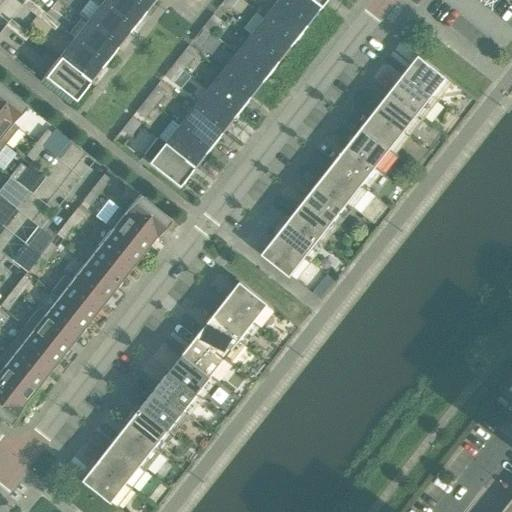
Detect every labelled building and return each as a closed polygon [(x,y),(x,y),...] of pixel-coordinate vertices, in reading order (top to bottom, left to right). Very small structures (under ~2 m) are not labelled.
[(42,11),(28,0),(24,0),(21,4),(37,17),(42,11)] [(144,10),(131,0),(102,0),(100,4),(130,28),(144,10)] [(152,0),(131,0),(144,10),(152,0)] [(224,0),(221,4),(230,11),(238,0),(224,0)] [(296,42),(310,24),(279,0),(278,0),(265,18),(296,42)] [(279,0),(310,24),(324,6),(316,0),(279,0)] [(130,28),(100,4),(86,22),(116,46),(130,28)] [(58,23),(42,11),(37,17),(53,30),(58,23)] [(203,27),(212,34),(222,21),(213,14),(203,27)] [(281,60),(296,42),(265,18),(251,36),(281,60)] [(29,35),(9,19),(4,25),(24,40),(29,35)] [(116,46),(86,22),(72,39),(102,64),(116,46)] [(193,40),(201,47),(212,34),(203,27),(193,40)] [(267,78),(281,60),(251,36),(237,54),(267,78)] [(102,64),(72,39),(57,57),(88,82),(102,64)] [(175,63),(183,69),(194,56),(185,50),(175,63)] [(253,96),(267,78),(237,54),(223,71),(253,96)] [(451,81),(418,55),(403,73),(437,100),(451,81)] [(88,82),(57,57),(43,76),(73,100),(88,82)] [(165,76),(173,82),(183,69),(175,63),(165,76)] [(239,114),(253,96),(223,71),(208,89),(239,114)] [(437,100),(403,73),(389,91),(422,118),(437,100)] [(25,105),(0,85),(0,114),(11,123),(11,122),(25,105)] [(147,98),(155,105),(165,92),(157,85),(147,98)] [(225,131),(239,114),(208,89),(194,107),(225,131)] [(422,118),(389,91),(375,109),(404,132),(403,132),(408,136),(422,118)] [(136,111),(145,118),(155,105),(147,98),(136,111)] [(211,149),(225,131),(194,107),(180,125),(211,149)] [(404,132),(375,109),(361,127),(389,149),(390,149),(403,132),(404,132)] [(11,123),(0,114),(0,141),(3,144),(17,127),(11,122),(11,123)] [(122,130),(131,136),(141,123),(132,116),(122,130)] [(197,167),(211,149),(180,125),(166,143),(197,167)] [(389,149),(361,127),(347,145),(380,171),(395,153),(390,149),(389,149)] [(42,147),(52,134),(46,129),(36,142),(42,147)] [(52,134),(42,147),(56,159),(70,141),(56,130),(52,134)] [(182,186),(197,167),(166,143),(158,137),(144,156),(182,186)] [(32,160),(42,147),(36,142),(25,155),(32,160)] [(380,171),(347,145),(333,163),(361,185),(361,186),(365,190),(380,171)] [(15,181),(25,168),(19,163),(9,176),(15,181)] [(361,185),(333,163),(319,181),(347,203),(361,186),(361,185)] [(25,168),(15,181),(30,193),(43,175),(29,164),(25,168)] [(92,187),(99,192),(109,179),(102,174),(92,187)] [(0,190),(5,194),(15,181),(9,176),(0,186),(0,190)] [(30,193),(15,181),(5,194),(1,199),(16,210),(30,193)] [(347,203),(319,181),(305,199),(333,221),(347,203)] [(82,200),(88,205),(99,192),(92,187),(82,200)] [(169,232),(175,224),(137,194),(124,211),(123,212),(155,237),(162,227),(169,232)] [(0,200),(0,223),(3,226),(16,210),(1,199),(0,200)] [(333,221),(305,199),(290,217),(319,239),(333,221)] [(142,254),(155,237),(123,212),(124,211),(117,206),(103,224),(109,229),(110,229),(142,254)] [(66,221),(72,226),(82,213),(76,208),(66,221)] [(319,239),(290,217),(276,235),(304,257),(305,257),(319,239)] [(55,234),(62,239),(72,226),(66,221),(55,234)] [(24,243),(39,255),(49,242),(51,238),(37,227),(24,243)] [(139,264),(145,257),(142,254),(110,229),(109,229),(97,246),(128,270),(135,261),(139,264)] [(304,257),(276,235),(261,254),(295,280),(310,260),(305,257),(304,257)] [(39,255),(45,260),(55,247),(49,242),(39,255)] [(28,268),(39,255),(24,243),(11,259),(26,271),(28,268)] [(83,263),(115,287),(128,270),(97,246),(83,263)] [(28,268),(35,273),(45,260),(39,255),(28,268)] [(101,304),(115,287),(83,263),(70,279),(70,280),(101,304)] [(88,321),(101,304),(70,280),(70,279),(64,274),(49,292),(56,297),(57,296),(88,321)] [(12,288),(19,294),(29,281),(22,276),(12,288)] [(268,303),(240,281),(225,299),(253,322),(268,303)] [(2,302),(8,307),(19,294),(12,288),(2,302)] [(43,313),(75,338),(88,321),(57,296),(56,297),(44,313),(43,313)] [(253,322),(225,299),(211,317),(239,340),(240,339),(253,322)] [(71,351),(67,348),(75,338),(43,313),(44,313),(37,307),(23,325),(61,355),(62,355),(65,358),(71,351)] [(239,340),(211,317),(197,335),(230,361),(245,343),(240,339),(239,340)] [(48,372),(61,355),(23,325),(10,342),(48,372)] [(230,361),(197,335),(183,353),(211,375),(211,376),(215,380),(230,361)] [(35,389),(48,372),(10,342),(0,354),(0,363),(2,365),(3,364),(35,389)] [(211,375),(183,353),(169,371),(197,393),(211,376),(211,375)] [(0,389),(21,406),(35,389),(3,364),(2,365),(0,368),(0,389)] [(197,393),(169,371),(155,389),(188,415),(202,397),(197,393)] [(0,418),(7,424),(21,406),(0,389),(0,418)] [(188,415),(155,389),(140,407),(174,433),(188,415)] [(174,433),(140,407),(126,425),(155,447),(154,448),(159,452),(174,433)] [(155,447),(126,425),(112,443),(140,465),(154,448),(155,447)] [(140,465),(112,443),(98,461),(126,483),(127,483),(140,465)] [(126,483),(98,461),(83,480),(116,506),(131,487),(127,483),(126,483)] [(511,511),(511,498),(501,511),(511,511)]
